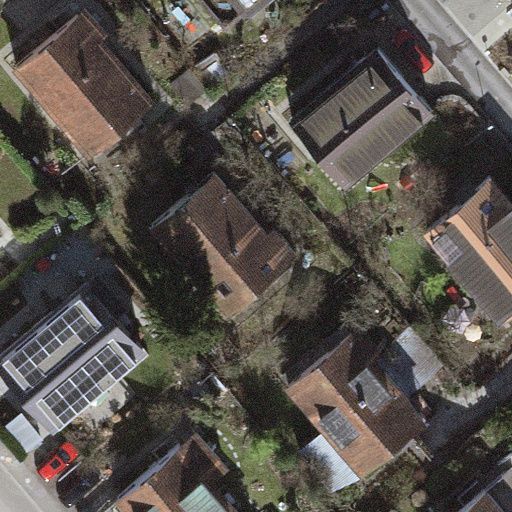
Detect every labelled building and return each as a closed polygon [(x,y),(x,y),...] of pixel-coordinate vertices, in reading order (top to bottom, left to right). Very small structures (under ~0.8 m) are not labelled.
[(242,0),(190,0),(213,25),(242,0)] [(150,100),(75,10),(15,60),(89,150),(150,100)] [(430,106),(377,46),(294,118),(346,178),(430,106)] [(204,84),(188,66),(168,84),(184,102),(204,84)] [(248,133),(231,115),(211,133),(228,151),(248,133)] [(286,256),(214,170),(152,222),(224,308),(286,256)] [(497,314),(511,301),(511,198),(490,172),(424,227),(497,314)] [(136,349),(86,286),(0,354),(0,362),(46,420),(136,349)] [(361,466),(405,429),(420,417),(368,355),(377,348),(359,327),(291,383),(361,466)] [(405,429),(361,466),(323,498),(334,511),(384,511),(437,468),(405,429)] [(179,446),(115,494),(129,511),(237,511),(212,479),(225,469),(206,443),(188,457),(179,446)] [(511,511),(511,462),(481,489),(501,511),(511,511)] [(501,511),(481,489),(454,511),(501,511)]
